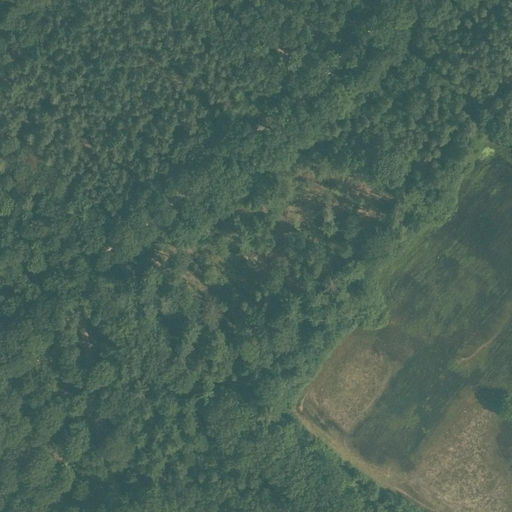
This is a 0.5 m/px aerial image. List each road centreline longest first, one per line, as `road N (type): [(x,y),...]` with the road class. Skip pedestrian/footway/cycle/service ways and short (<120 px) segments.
road 1 (track): [(410,0),(84,275)]
road 2 (track): [(84,275),(78,296),(85,351),(116,511)]
